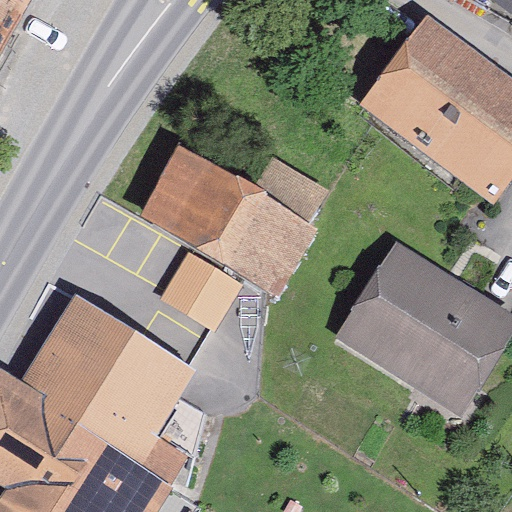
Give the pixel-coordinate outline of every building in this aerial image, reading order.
[(0,0),(0,47),(26,0),(0,0)] [(511,0),(456,0),(471,10),(477,0),(489,0),(511,14),(511,0)] [(375,112),(506,205),(511,195),(511,86),(433,31),(375,112)] [(340,208),(285,177),(274,196),(194,149),(149,224),(284,303),(340,208)] [(469,417),(511,344),(511,313),(403,249),(346,344),(469,417)] [(5,374),(0,381),(0,492),(13,501),(5,511),(171,511),(196,472),(161,450),(205,381),(82,303),(28,388),(5,374)]
